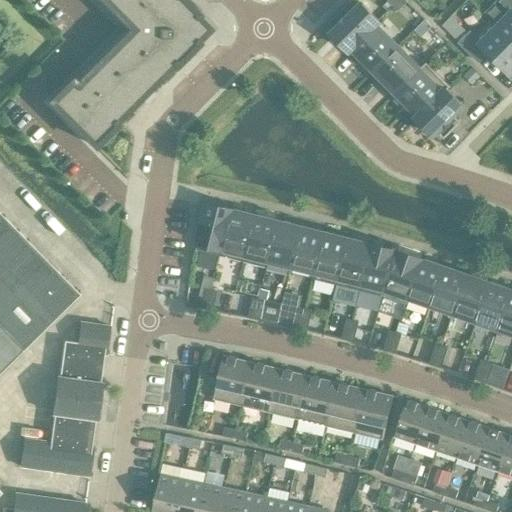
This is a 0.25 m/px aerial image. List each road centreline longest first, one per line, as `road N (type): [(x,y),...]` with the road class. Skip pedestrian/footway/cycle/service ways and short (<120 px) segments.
road 1 (residential): [(511,413),(408,377),(139,319)]
road 2 (residential): [(139,319),(169,121),(261,30)]
road 3 (residential): [(261,30),(398,159),(511,202)]
road 4 (residential): [(114,511),(139,319)]
